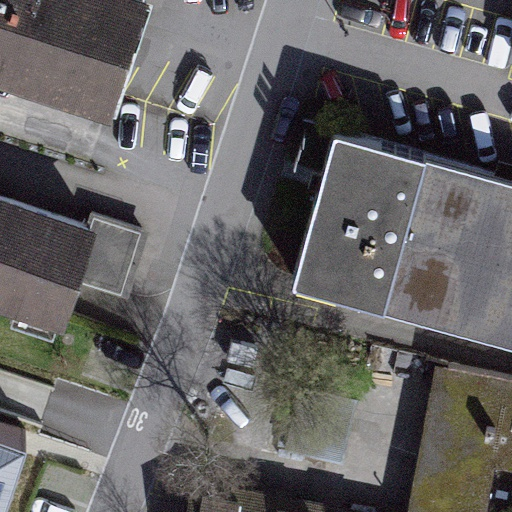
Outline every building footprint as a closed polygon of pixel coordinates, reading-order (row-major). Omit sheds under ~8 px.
[(147,6),(126,0),(0,0),(0,85),(112,120),(147,6)] [(511,180),(332,130),(288,286),(511,348),(511,180)] [(91,230),(0,200),(0,313),(59,332),(91,230)] [(311,511),(204,491),(199,511),(486,511),(496,465),(511,467),(511,381),(443,368),(415,511),(311,511)] [(0,443),(0,511),(40,511),(56,466),(0,443)]
